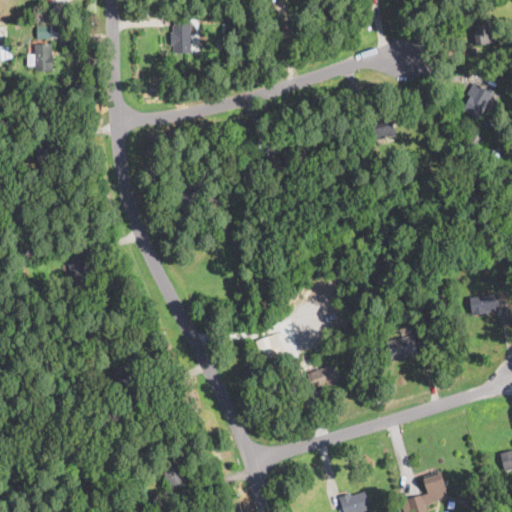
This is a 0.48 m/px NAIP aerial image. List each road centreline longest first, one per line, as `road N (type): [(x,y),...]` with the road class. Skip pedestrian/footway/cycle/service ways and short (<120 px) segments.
road 1 (residential): [(262,511),(236,424),(134,230),(121,172),(114,0)]
road 2 (residential): [(117,122),(185,113),(362,60),(415,53)]
road 3 (residential): [(251,460),(511,379)]
